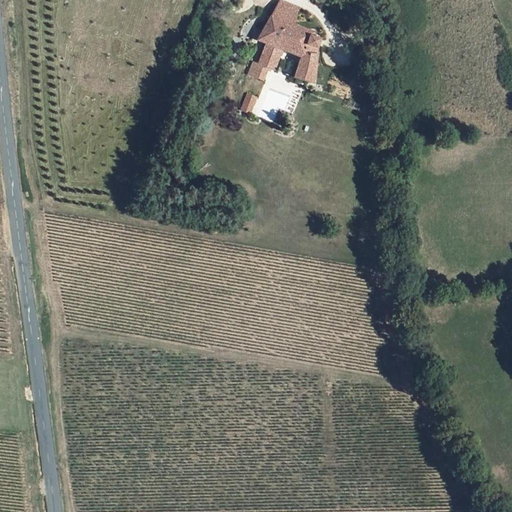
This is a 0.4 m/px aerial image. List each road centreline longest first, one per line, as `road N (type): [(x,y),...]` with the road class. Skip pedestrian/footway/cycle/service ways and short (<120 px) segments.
road 1 (tertiary): [(0,76),(55,511)]
road 2 (track): [(383,158),(394,302),(425,402),(478,511)]
road 3 (residential): [(368,0),(383,158)]
